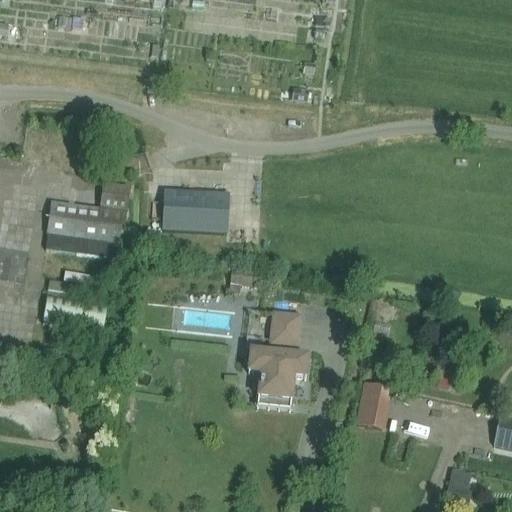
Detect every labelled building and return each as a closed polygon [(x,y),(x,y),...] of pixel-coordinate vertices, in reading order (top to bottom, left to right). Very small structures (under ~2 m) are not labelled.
[(315,42),(323,43),(324,36),(316,34),(315,42)] [(306,105),(308,95),(300,94),(299,104),(306,105)] [(46,238),(47,239),(45,254),(118,264),(120,249),(122,249),(128,197),(103,193),(100,213),(50,206),(46,238)] [(152,196),(152,236),(216,236),(216,196),(152,196)] [(230,274),(228,296),(239,297),(240,290),(250,291),(252,278),(252,276),(230,274)] [(50,292),(73,296),(75,284),(84,286),(85,280),(67,276),(65,286),(51,284),(50,292)] [(108,308),(48,297),(42,328),(102,339),(108,308)] [(305,382),(307,361),(295,360),(299,321),(273,318),(269,357),(250,355),(248,376),(260,378),(257,401),(256,412),(290,415),(291,405),(293,381),(305,382)] [(79,360),(43,354),(41,364),(77,370),(79,360)] [(391,392),(363,386),(355,429),(382,434),(391,392)] [(511,423),(499,421),(492,450),(511,453),(511,423)] [(451,474),(447,491),(463,494),(467,477),(451,474)]
